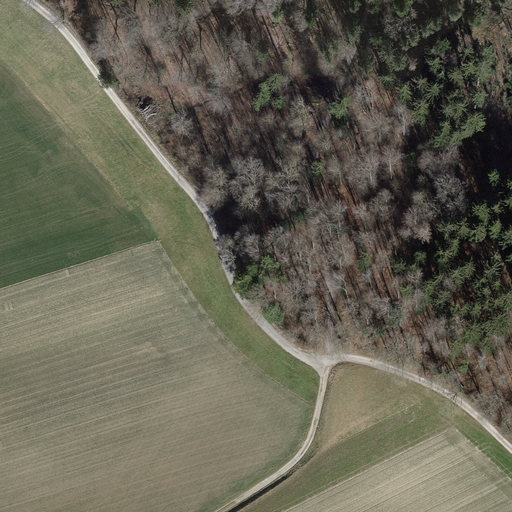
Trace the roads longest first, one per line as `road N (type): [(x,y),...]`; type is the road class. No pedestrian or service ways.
road 1 (track): [(511,448),(449,392),(362,357),(326,360),(302,351),(258,315),(233,279),(215,224),(92,62),(30,0)]
road 2 (track): [(216,511),(287,466),(307,444),(318,409),(327,275),(315,168),(372,0)]
